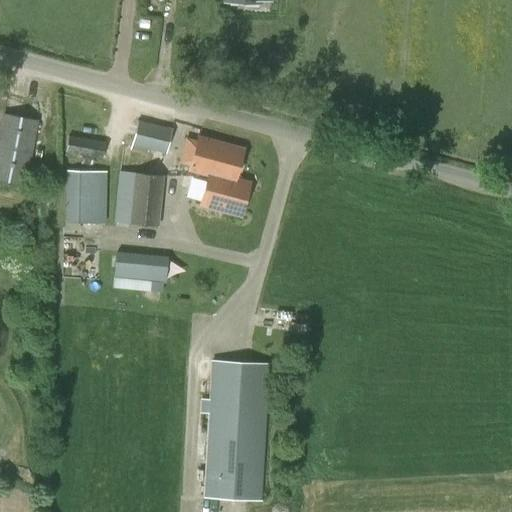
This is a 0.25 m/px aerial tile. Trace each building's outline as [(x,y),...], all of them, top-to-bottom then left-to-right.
[(0,181),(25,186),(37,121),(1,114),(0,118),(0,181)] [(136,120),(129,150),(145,154),(146,150),(166,154),(171,130),(136,120)] [(65,154),(101,160),(104,142),(68,135),(65,154)] [(207,175),(234,179),(242,149),(197,137),(188,170),(207,175)] [(105,224),(106,172),(66,172),(65,223),(105,224)] [(159,227),(163,176),(117,172),(113,223),(159,227)] [(234,179),(207,175),(199,205),(240,216),(249,183),(234,179)] [(155,255),(116,252),(113,288),(162,292),(162,283),(165,283),(167,258),(155,257),(155,255)] [(202,433),(206,433),(202,499),(262,502),(270,364),(209,360),(207,399),(200,399),(200,414),(207,414),(206,420),(203,420),(202,433)]
